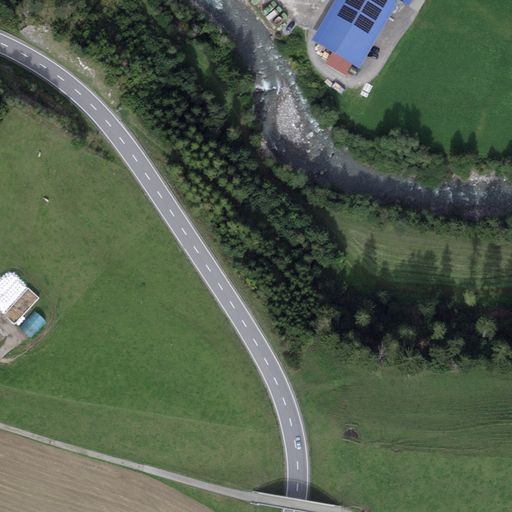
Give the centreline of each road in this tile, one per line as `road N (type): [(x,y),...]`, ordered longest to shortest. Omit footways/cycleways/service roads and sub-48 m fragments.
road 1 (primary): [(293,511),(298,469),(288,412),(248,331),(108,123),(64,81),(0,43)]
road 2 (track): [(0,424),(144,469),(341,511)]
